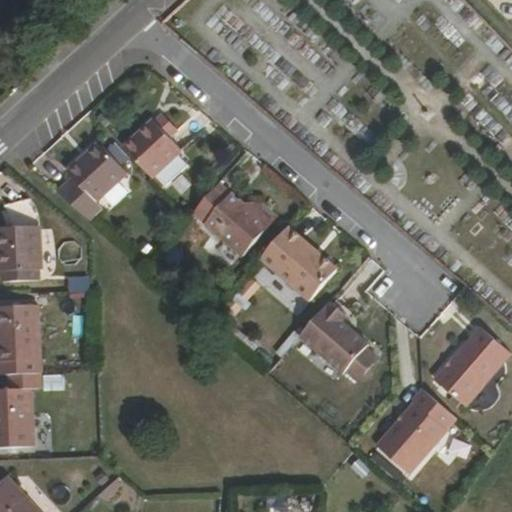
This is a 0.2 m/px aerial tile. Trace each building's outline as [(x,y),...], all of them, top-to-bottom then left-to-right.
[(190,29),(180,42),(196,56),(206,42),(190,29)] [(152,121),(122,148),(152,181),(156,178),(178,157),(182,153),(170,140),(178,133),(163,116),(156,124),(152,121)] [(58,195),(91,223),(103,212),(96,206),(127,176),(98,146),(67,174),(73,180),(58,195)] [(187,165),(178,157),(156,178),(165,186),(187,165)] [(246,210),(219,186),(194,216),(242,258),(274,221),(260,208),(246,210)] [(0,272),(2,273),(10,273),(10,285),(39,282),(39,272),(42,270),(40,229),(0,230),(0,272)] [(336,271),(289,229),(261,261),(309,303),(336,271)] [(10,273),(2,273),(2,282),(3,285),(10,285),(10,273)] [(342,377),(346,373),(366,350),(369,346),(351,330),(346,335),(338,327),(342,323),(344,319),(330,304),(299,339),(342,377)] [(0,376),(10,376),(40,374),(42,374),(38,307),(0,308),(0,376)] [(271,365),(298,336),(280,319),(252,348),(271,365)] [(346,335),(351,330),(342,323),(338,327),(346,335)] [(465,408),(509,356),(479,330),(434,381),(465,408)] [(366,350),(346,373),(357,383),(376,359),(366,350)] [(41,389),(40,374),(10,376),(11,392),(0,392),(0,450),(34,449),(32,390),(41,389)] [(408,475),(456,421),(421,391),(411,402),(414,404),(376,448),(408,475)] [(0,511),(37,511),(7,479),(0,485),(0,511)]
